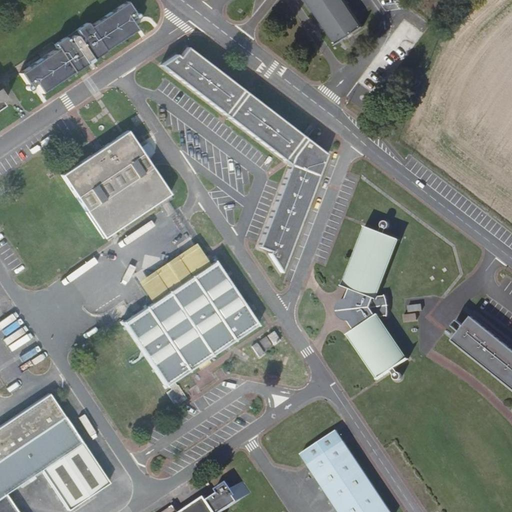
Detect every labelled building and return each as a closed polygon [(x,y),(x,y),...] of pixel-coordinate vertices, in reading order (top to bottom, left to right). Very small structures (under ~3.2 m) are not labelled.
[(130,26),(121,13),(126,10),(119,0),(82,26),(79,22),(69,28),(73,34),(70,36),(68,33),(64,34),(63,36),(65,39),(62,41),(59,35),(48,42),(50,46),(12,71),(18,81),(25,76),(34,90),(79,61),(78,59),(84,56),(85,57),(130,26)] [(301,0),(331,46),(359,28),(340,0),(301,0)] [(291,166),(259,247),(271,251),(270,254),(282,272),(326,155),(187,48),(180,59),(177,56),(162,66),(291,166)] [(100,238),(166,195),(125,133),(59,176),(100,238)] [(397,238),(362,225),(338,284),(347,287),(343,297),(338,299),(335,302),(333,306),(334,310),(335,315),(338,318),(342,320),(346,320),(352,329),(345,334),(374,378),(404,356),(375,314),(377,313),(379,316),(386,315),(386,305),(383,296),(377,296),(375,299),(374,298),(397,238)] [(134,282),(148,300),(205,262),(192,242),(134,282)] [(148,300),(117,320),(159,383),(250,322),(209,260),(205,262),(148,300)] [(511,349),(470,316),(451,340),(511,388),(511,349)] [(49,394),(0,425),(0,511),(16,511),(5,494),(42,470),(68,509),(108,483),(49,394)] [(390,511),(334,429),(298,454),(337,511),(390,511)] [(200,496),(175,511),(224,511),(254,493),(244,477),(228,488),(224,482),(214,488),(217,492),(203,501),(200,496)]
